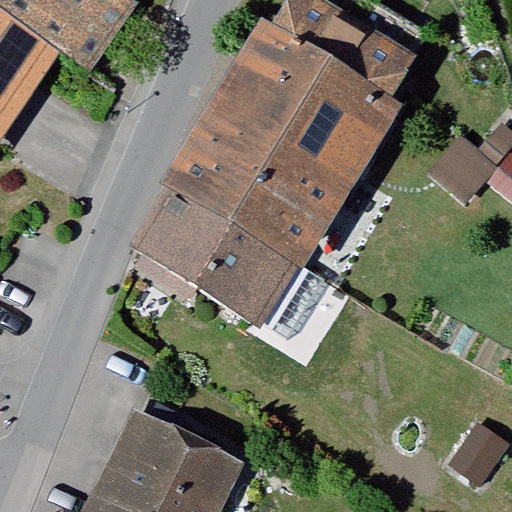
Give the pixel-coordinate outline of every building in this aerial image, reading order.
[(0,0),(0,7),(66,53),(90,72),(140,0),(139,0),(0,0)] [(437,64),(334,0),(303,0),(148,246),(273,324),(437,64)] [(0,149),(66,53),(0,7),(0,149)] [(503,169),(462,136),(427,178),(467,212),(503,169)] [(230,511),(252,470),(141,414),(91,511),(230,511)] [(511,453),(511,447),(478,427),(454,466),(490,489),(511,453)]
